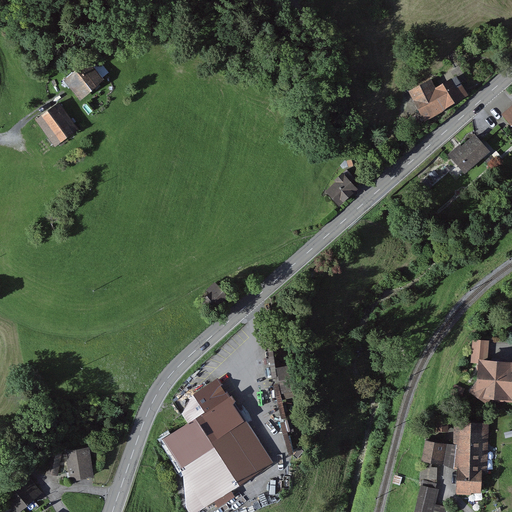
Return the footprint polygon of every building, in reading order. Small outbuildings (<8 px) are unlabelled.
[(86,73),(71,86),(84,102),(99,89),(86,73)] [(443,86),(436,90),(431,82),(407,95),(424,123),(454,105),(443,86)] [(58,104),(37,120),(54,141),(75,125),(58,104)] [(511,128),(511,108),(501,118),(511,129),(511,128)] [(489,153),(476,137),(452,155),(465,172),(489,153)] [(355,154),(345,156),(348,168),(357,167),(355,154)] [(357,191),(344,176),(325,193),(339,208),(357,191)] [(232,300),(216,284),(202,299),(218,315),(232,300)] [(511,360),(488,359),(488,350),(489,339),(473,338),(472,362),(479,362),(478,397),(511,398),(511,360)] [(297,363),(277,367),(281,387),(301,383),(297,363)] [(206,509),(275,464),(219,379),(180,404),(191,422),(162,441),(206,509)] [(278,382),(274,383),(278,405),(283,404),(278,382)] [(452,419),(452,403),(438,403),(438,419),(452,419)] [(292,419),(281,422),(286,445),(297,442),(292,419)] [(485,424),(458,423),(457,479),(483,480),(485,424)] [(447,442),(425,441),(423,463),(445,464),(447,442)] [(88,448),(65,452),(72,485),(94,480),(88,448)] [(57,476),(62,454),(51,452),(46,473),(57,476)] [(0,494),(14,511),(19,511),(42,493),(23,471),(0,491),(0,494)] [(483,480),(457,479),(456,495),(483,496),(483,480)] [(431,511),(437,490),(421,487),(415,511),(431,511)]
